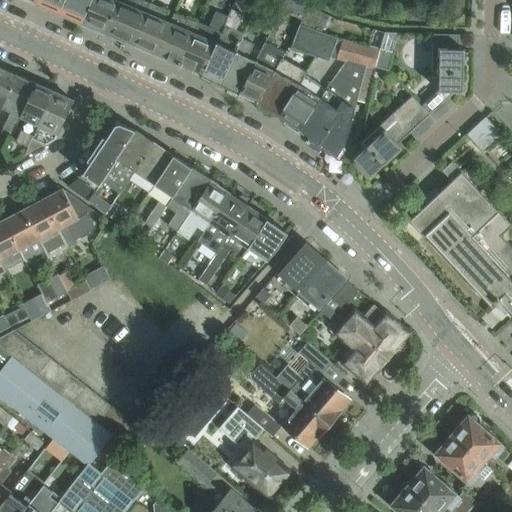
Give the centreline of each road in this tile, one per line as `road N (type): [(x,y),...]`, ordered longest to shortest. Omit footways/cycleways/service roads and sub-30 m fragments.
road 1 (tertiary): [(348,221),(231,140),(106,80)]
road 2 (residential): [(317,511),(463,349)]
road 3 (residential): [(348,221),(478,100)]
road 4 (tertiary): [(463,349),(348,221)]
road 5 (residential): [(0,200),(50,174),(78,143),(106,80)]
